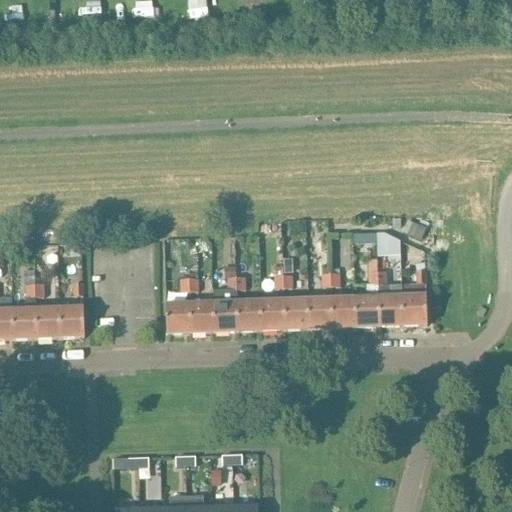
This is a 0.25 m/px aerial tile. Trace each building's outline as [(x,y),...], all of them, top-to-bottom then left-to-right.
[(401,221),(392,221),(392,230),(401,230),(401,221)] [(407,224),(402,235),(421,243),(426,232),(407,224)] [(59,243),(58,230),(41,230),(41,243),(59,243)] [(189,259),(190,267),(188,267),(189,295),(198,295),(197,258),(189,259)] [(292,262),(284,262),(284,276),(293,275),(292,262)] [(376,276),(376,262),(369,262),(369,277),(368,278),(368,288),(366,288),(366,301),(354,301),(355,331),(378,330),(376,276)] [(252,265),(236,265),(236,268),(237,280),(252,280),(252,265)] [(181,296),(189,295),(188,267),(179,268),(181,296)] [(213,306),(212,306),(214,336),(237,335),(236,306),(238,306),(237,293),(235,293),(235,281),(237,281),(237,280),(236,268),(227,269),(228,293),(225,293),(213,294),(213,306)] [(275,292),(284,291),(284,279),(283,269),(273,269),(275,292)] [(416,287),(426,287),(426,274),(416,274),(416,287)] [(385,276),(376,276),(378,330),(402,329),(401,300),(402,300),(402,289),(386,289),(385,276)] [(331,278),(331,291),(340,290),(340,277),(331,278)] [(26,302),(26,313),(12,314),(14,343),(37,342),(36,313),(36,301),(35,288),(35,278),(28,278),(26,281),(27,288),(25,288),(26,302)] [(322,291),(331,291),(331,278),(322,278),(322,291)] [(293,279),(284,279),(284,291),(293,291),(293,279)] [(237,281),(235,281),(235,293),(237,293),(246,293),(246,287),(246,281),(237,281)] [(83,299),(82,286),(73,287),(74,299),(83,299)] [(44,288),(35,288),(36,301),(44,300),(44,288)] [(11,298),(0,298),(0,306),(0,314),(12,314),(11,298)] [(426,299),(402,300),(401,300),(402,329),(427,328),(426,299)] [(333,331),(355,331),(354,301),(332,302),(333,331)] [(309,332),(333,331),(332,302),(308,303),(309,332)] [(308,303),(284,304),(285,333),(309,332),(308,303)] [(262,334),(285,333),(284,304),(261,305),(262,334)] [(237,335),(262,334),(261,305),(238,306),(236,306),(237,335)] [(191,336),(214,336),(212,306),(190,307),(191,336)] [(167,337),(191,336),(190,307),(166,308),(167,337)] [(61,341),(85,340),(84,311),(60,312),(61,341)] [(60,312),(36,313),(37,342),(61,341),(60,312)] [(0,314),(0,343),(14,343),(12,314),(0,314)] [(242,458),(232,459),(232,469),(243,469),(242,458)] [(232,459),(223,459),(223,471),(231,471),(232,459)] [(185,460),(175,460),(175,471),(186,470),(185,460)] [(196,460),(185,460),(186,470),(196,470),(196,460)] [(149,461),(138,462),(139,472),(149,471),(149,461)] [(138,462),(128,462),(129,472),(139,472),(138,462)] [(203,501),(187,502),(186,511),(211,511),(212,510),(203,510),(203,501)] [(171,511),(162,511),(161,511),(186,511),(187,502),(171,502),(171,511)]
